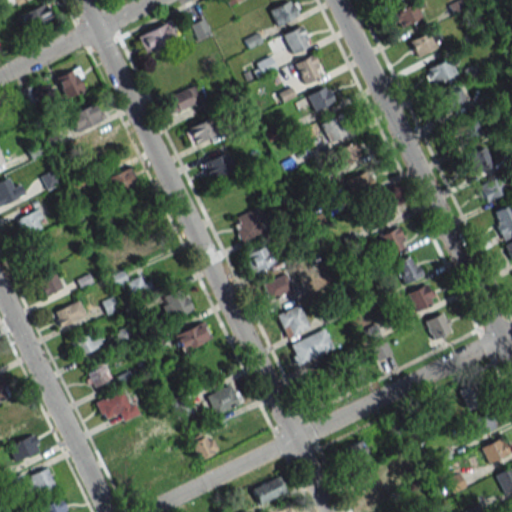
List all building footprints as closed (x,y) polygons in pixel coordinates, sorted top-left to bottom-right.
[(285,0),(267,10),(274,24),(298,12),(292,0),(285,0)] [(421,16),(413,1),(391,13),(399,27),(421,16)] [(14,15),(22,31),(49,18),(41,2),(14,15)] [(195,38),(207,33),(201,19),(189,24),(195,38)] [(176,37),(168,20),(134,36),(142,53),(176,37)] [(280,34),(289,53),(307,44),(298,25),(280,34)] [(408,38),(411,54),(433,49),(430,33),(408,38)] [(300,84),(321,74),(311,54),(291,63),(300,84)] [(453,73),(446,58),(423,70),(431,85),(453,73)] [(54,75),(61,97),(83,90),(76,68),(54,75)] [(201,100),(194,84),(164,97),(171,113),(201,100)] [(304,96),(312,111),(332,100),(324,85),(304,96)] [(465,101),(456,85),(439,95),(447,111),(465,101)] [(65,116),(73,132),(102,116),(94,101),(65,116)] [(326,142),(343,134),(334,115),(318,123),(326,142)] [(462,142),(481,131),(473,116),(453,127),(462,142)] [(213,133),(206,118),(182,129),(189,144),(213,133)] [(85,136),(96,161),(114,153),(103,128),(85,136)] [(335,169),(359,158),(351,142),(327,153),(335,169)] [(466,152),(471,172),(490,166),(484,147),(466,152)] [(199,162),(206,179),(231,170),(224,152),(199,162)] [(111,193),(134,184),(127,167),(104,176),(111,193)] [(344,181),(353,198),(373,187),(363,170),(344,181)] [(0,203),(22,193),(17,183),(9,187),(5,177),(0,179),(0,203)] [(482,199),(504,193),(499,177),(477,183),(482,199)] [(371,226),(388,218),(381,201),(363,209),(371,226)] [(267,227),(256,205),(228,219),(239,241),(267,227)] [(501,239),(511,234),(511,216),(507,205),(489,213),(501,239)] [(42,225),(35,209),(14,218),(21,234),(42,225)] [(403,245),(394,227),(376,235),(384,253),(403,245)] [(508,259),(511,257),(511,239),(502,243),(508,259)] [(124,243),(112,243),(112,253),(124,253),(124,243)] [(249,275),(273,264),(264,244),(239,256),(249,275)] [(419,274),(409,254),(391,263),(401,283),(419,274)] [(60,287),(50,269),(33,278),(43,296),(60,287)] [(147,289),(142,274),(123,280),(128,295),(147,289)] [(259,283),(266,300),(287,292),(280,275),(259,283)] [(413,311),(433,301),(424,283),(404,293),(413,311)] [(187,310),(180,288),(158,295),(165,317),(187,310)] [(84,316),(77,300),(51,310),(57,327),(84,316)] [(274,315),(283,336),(307,326),(297,304),(274,315)] [(421,321),(431,339),(449,330),(440,312),(421,321)] [(177,350),(208,338),(202,321),(170,333),(177,350)] [(73,357),(100,343),(92,328),(65,342),(73,357)] [(286,345),(295,365),(330,348),(321,328),(286,345)] [(388,353),(382,341),(370,347),(376,359),(388,353)] [(82,370),(91,388),(110,378),(101,360),(82,370)] [(485,403),(476,381),(456,389),(465,411),(485,403)] [(239,402),(231,383),(203,395),(212,414),(239,402)] [(92,402),(101,420),(116,413),(120,421),(136,413),(123,387),(92,402)] [(0,427),(19,419),(12,404),(0,409),(0,427)] [(462,422),(468,437),(493,426),(487,411),(462,422)] [(198,460),(216,450),(205,430),(187,441),(198,460)] [(38,449),(31,433),(5,445),(12,461),(38,449)] [(508,451),(500,436),(477,447),(485,463),(508,451)] [(368,459),(359,440),(340,448),(349,468),(368,459)] [(356,475),(367,495),(390,482),(380,463),(356,475)] [(511,487),(511,464),(511,465),(492,474),(501,493),(511,487)] [(22,496),(53,490),(49,468),(23,473),(26,487),(20,488),(22,496)] [(463,486),(456,473),(444,478),(450,492),(463,486)] [(249,488),(257,503),(283,490),(276,475),(249,488)] [(39,511),(65,511),(58,497),(37,507),(39,511)] [(505,511),(511,511),(511,500),(502,506),(505,511)]
